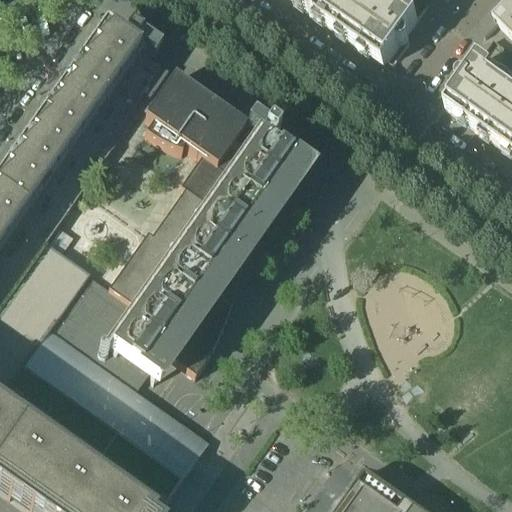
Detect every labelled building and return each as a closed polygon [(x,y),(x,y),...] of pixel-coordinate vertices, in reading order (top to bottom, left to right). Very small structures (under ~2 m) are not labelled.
[(283,0),(325,29),(337,38),(384,71),(387,66),(398,50),(399,51),(401,52),(403,52),(406,51),(407,49),(406,39),(417,23),(404,14),(404,13),(404,12),(403,13),(394,7),(395,6),(394,6),(393,6),(384,0),(283,0)] [(511,3),(492,24),(511,43),(511,3)] [(45,336),(85,280),(44,250),(135,121),(165,79),(148,67),(149,65),(153,68),(159,59),(119,31),(112,41),(103,35),(0,180),(0,498),(19,511),(163,511),(181,487),(190,474),(197,465),(207,450),(134,399),(45,336)] [(511,89),(502,83),(502,82),(501,82),(492,76),(493,75),(492,75),(491,76),(478,66),(467,82),(457,84),(457,85),(456,86),(456,87),(456,89),(456,90),(457,91),(458,93),(459,93),(445,114),(468,130),(480,139),(511,161),(511,89)] [(238,271),(239,265),(240,260),(241,254),(243,246),(244,241),(256,207),(257,205),(261,197),(263,192),(266,187),(271,179),(274,174),(278,168),(282,162),(267,152),(259,146),(242,134),(212,176),(199,166),(179,194),(183,198),(150,244),(146,241),(107,296),(88,282),(85,280),(45,336),(134,399),(160,361),(193,384),(197,378),(201,372),(205,366),(209,360),(212,354),(215,348),(218,341),(221,335),(223,328),(225,323),(227,318),(229,312),(231,307),(232,302),(233,296),(234,291),(235,285),(236,280),(238,271)] [(72,242),(60,234),(50,249),(61,257),(72,242)] [(404,511),(396,506),(360,480),(355,487),(351,493),(337,511),(404,511)]
